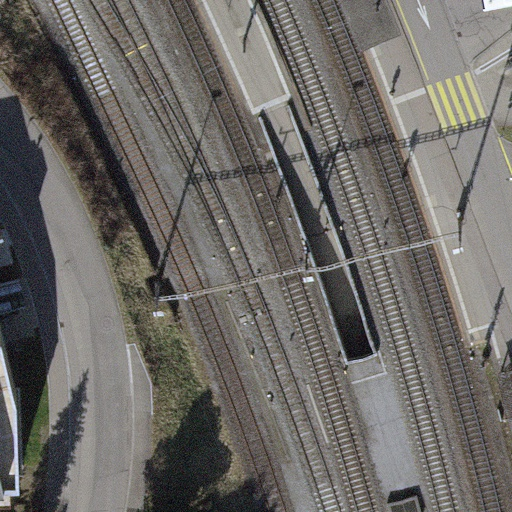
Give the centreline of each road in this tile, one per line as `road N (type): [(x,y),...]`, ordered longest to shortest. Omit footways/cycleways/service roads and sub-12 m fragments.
road 1 (residential): [(0,126),(57,217),(86,292),(101,368),(96,511)]
road 2 (residential): [(419,0),(511,237)]
